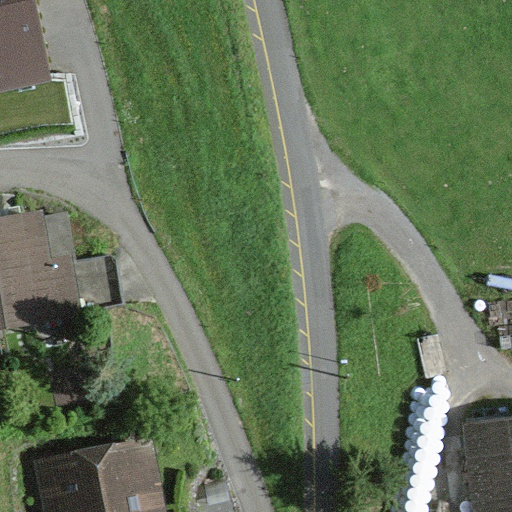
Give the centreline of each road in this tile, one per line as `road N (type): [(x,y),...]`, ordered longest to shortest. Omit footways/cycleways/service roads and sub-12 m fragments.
road 1 (residential): [(268,0),(319,279),(333,511)]
road 2 (residential): [(0,166),(85,186),(111,202),(143,241),(180,313),(257,511)]
